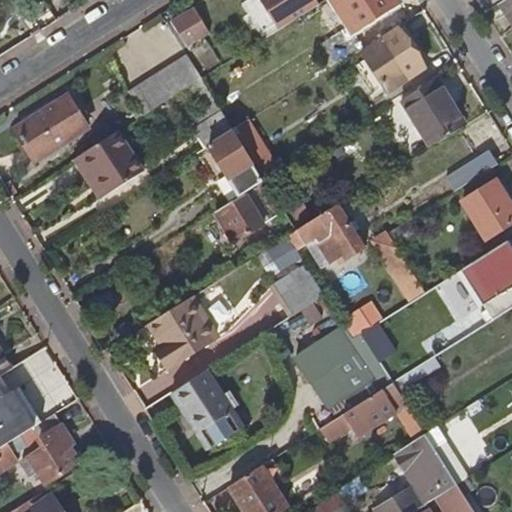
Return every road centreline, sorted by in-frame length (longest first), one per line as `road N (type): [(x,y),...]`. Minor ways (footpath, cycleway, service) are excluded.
road 1 (residential): [(0,230),(177,511)]
road 2 (residential): [(0,88),(138,0)]
road 3 (residential): [(444,0),(511,107)]
